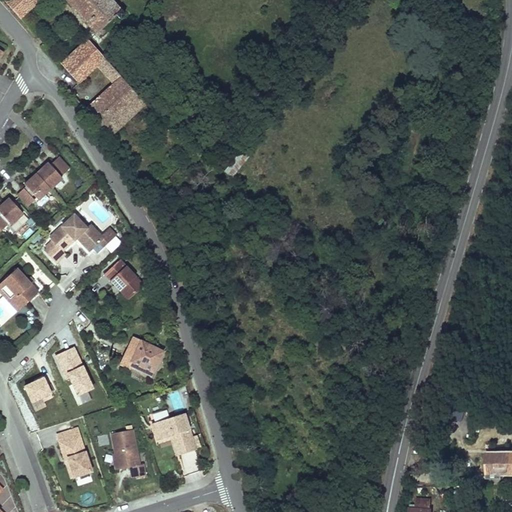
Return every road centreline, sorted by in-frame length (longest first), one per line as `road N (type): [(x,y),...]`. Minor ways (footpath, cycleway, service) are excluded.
road 1 (tertiary): [(511,41),(390,492)]
road 2 (residential): [(34,76),(67,106),(155,245),(232,486)]
